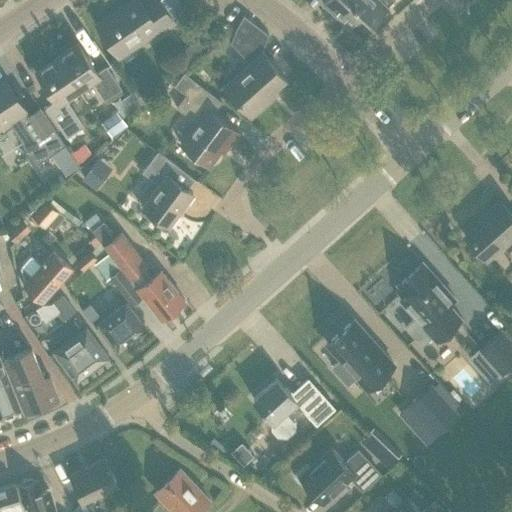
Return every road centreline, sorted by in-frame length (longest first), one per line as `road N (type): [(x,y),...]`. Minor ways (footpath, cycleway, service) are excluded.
road 1 (tertiary): [(137,401),(415,151)]
road 2 (residential): [(256,228),(235,201),(267,153),(348,76)]
road 3 (residential): [(284,511),(167,435),(137,401)]
road 4 (tertiary): [(0,460),(137,401)]
road 5 (tertiary): [(415,151),(511,62)]
